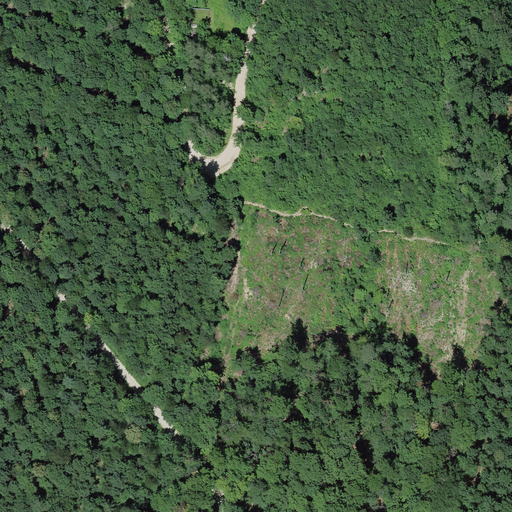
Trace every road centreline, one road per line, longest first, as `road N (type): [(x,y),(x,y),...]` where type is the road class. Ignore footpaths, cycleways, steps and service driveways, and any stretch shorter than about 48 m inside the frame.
road 1 (track): [(0,215),(204,479),(214,511)]
road 2 (track): [(206,165),(227,157),(260,0)]
road 3 (track): [(152,0),(178,80),(187,147),(206,165)]
